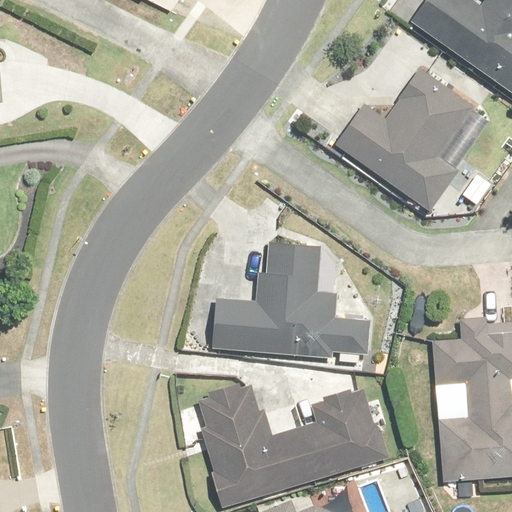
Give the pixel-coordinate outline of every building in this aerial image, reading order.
[(460,0),(415,0),(400,22),(511,98),(511,0),(475,0),(471,7),(460,0)] [(353,103),(325,145),(423,212),(451,171),(433,159),(467,109),(412,72),(380,120),(353,103)] [(207,301),(204,347),(362,359),(365,319),(327,317),(329,289),(311,288),(314,248),(266,244),(264,277),(246,275),(244,304),(207,301)] [(439,416),(439,478),(511,477),(511,402),(507,403),(507,378),(511,377),(511,316),(457,317),(457,340),(427,340),(428,386),(460,386),(460,416),(439,416)] [(247,380),(186,398),(217,508),(383,461),(362,389),(303,406),(308,425),(263,438),(247,380)] [(324,511),(321,501),(292,511),(288,511),(285,503),(261,511),(324,511)]
